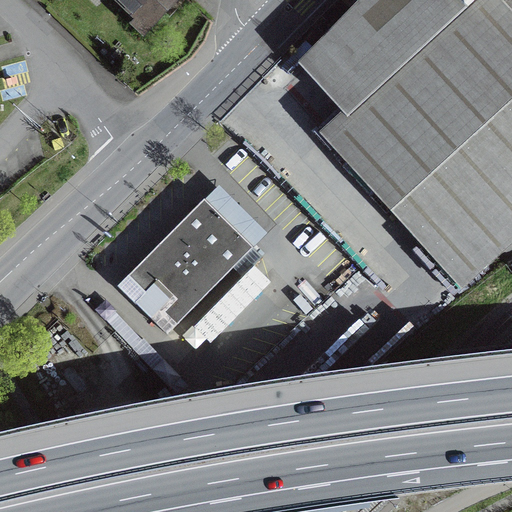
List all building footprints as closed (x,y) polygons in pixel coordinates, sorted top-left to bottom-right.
[(118,0),(149,28),(176,0),(118,0)] [(359,0),(298,62),(343,111),(348,117),(464,5),(459,0),(359,0)] [(343,111),(320,132),(461,290),(511,243),(511,13),(500,0),(469,0),(464,5),(348,117),(343,111)] [(511,0),(459,0),(464,5),(469,0),(500,0),(511,13),(511,0)] [(253,248),(204,200),(128,276),(160,307),(150,317),(167,334),(253,248)]
